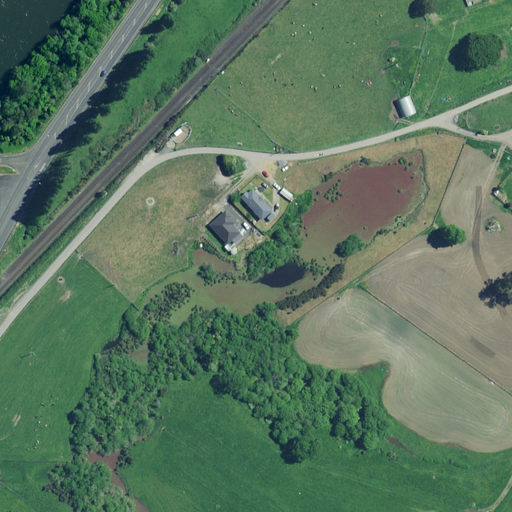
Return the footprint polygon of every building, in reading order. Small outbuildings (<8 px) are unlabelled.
[(415,113),(409,96),(397,100),(403,117),(415,113)] [(247,193),(246,191),(239,197),(260,221),(273,209),(253,187),(247,193)] [(292,196),(283,188),(279,193),(289,200),(292,196)] [(242,223),(233,216),(219,234),(233,245),(240,237),(234,233),(242,223)] [(237,249),(229,242),(225,246),(234,253),(237,249)]
